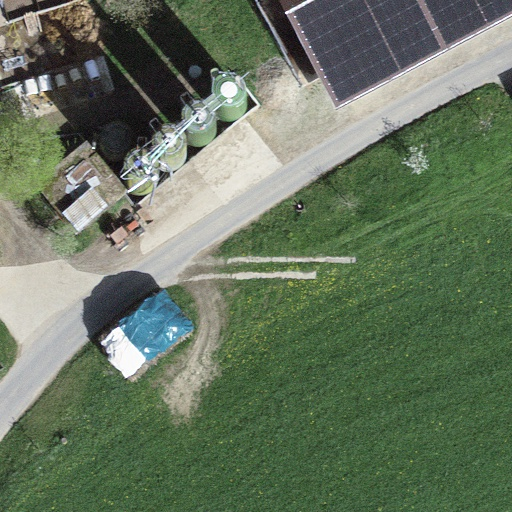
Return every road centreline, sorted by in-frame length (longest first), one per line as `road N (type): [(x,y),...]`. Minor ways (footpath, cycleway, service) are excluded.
road 1 (unclassified): [(511,53),(213,226),(89,320),(0,408)]
road 2 (track): [(89,320),(12,224),(0,188)]
